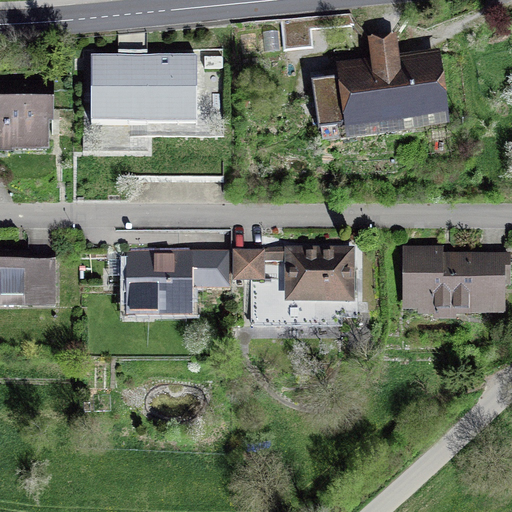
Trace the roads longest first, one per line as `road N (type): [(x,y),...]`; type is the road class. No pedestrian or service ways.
road 1 (residential): [(511,219),(0,216)]
road 2 (secondary): [(250,0),(0,21)]
road 3 (unclassified): [(511,386),(375,511)]
